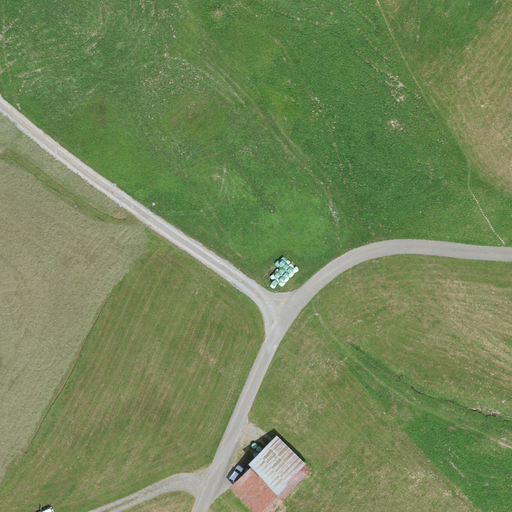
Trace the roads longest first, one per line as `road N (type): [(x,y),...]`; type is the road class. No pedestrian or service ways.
road 1 (track): [(289,310),(0,108)]
road 2 (residential): [(199,511),(289,310)]
road 3 (track): [(100,511),(169,483),(214,479)]
